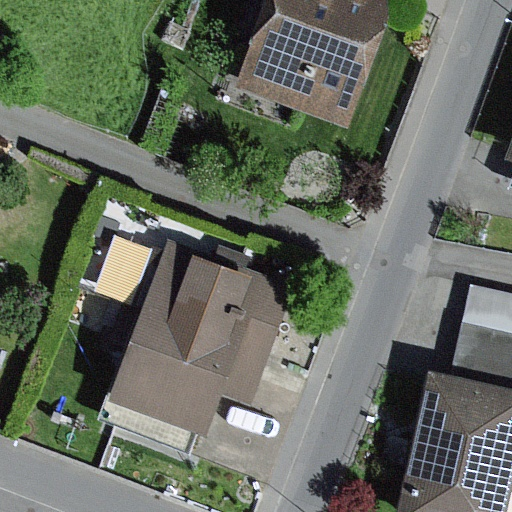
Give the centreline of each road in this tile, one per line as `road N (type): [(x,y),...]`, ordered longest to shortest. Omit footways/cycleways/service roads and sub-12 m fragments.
road 1 (residential): [(393,265),(0,114)]
road 2 (residential): [(393,265),(492,0)]
road 3 (residential): [(299,511),(393,265)]
road 4 (residential): [(117,511),(0,466)]
